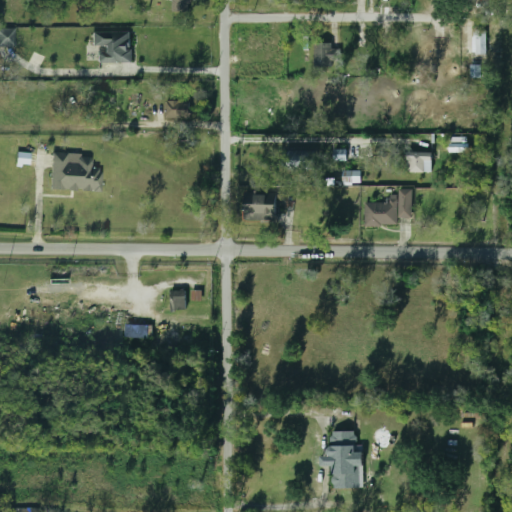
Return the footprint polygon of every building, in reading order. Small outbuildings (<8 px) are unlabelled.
[(188,0),(172,0),(173,11),(189,11),(188,0)] [(0,46),(15,47),(16,29),(0,28),(0,46)] [(131,63),(130,32),(95,33),(96,63),(131,63)] [(340,64),(339,49),(333,49),(333,43),(315,43),(316,65),(340,64)] [(190,118),(190,101),(165,101),(165,118),(190,118)] [(347,149),(335,150),(335,160),(347,160),(347,149)] [(315,150),(283,151),(284,170),(316,169),(315,150)] [(408,172),(433,173),(433,152),(408,152),(408,172)] [(50,190),(100,191),(100,168),(90,168),(90,158),(67,158),(67,153),(51,153),(50,190)] [(362,170),(344,171),(344,184),(362,183),(362,170)] [(397,224),(397,205),(411,205),(411,190),(398,190),(398,202),(365,202),(365,224),(397,224)] [(276,219),(276,195),(244,195),(244,219),(276,219)] [(299,224),(315,224),(315,204),(299,204),(299,224)] [(201,300),(202,290),(192,290),(192,300),(201,300)] [(185,310),(185,292),(170,292),(170,310),(185,310)] [(147,339),(148,325),(125,324),(124,337),(147,339)] [(363,488),(362,446),(355,446),(355,432),(329,432),(329,455),(321,455),(321,466),(332,466),(333,488),(363,488)]
